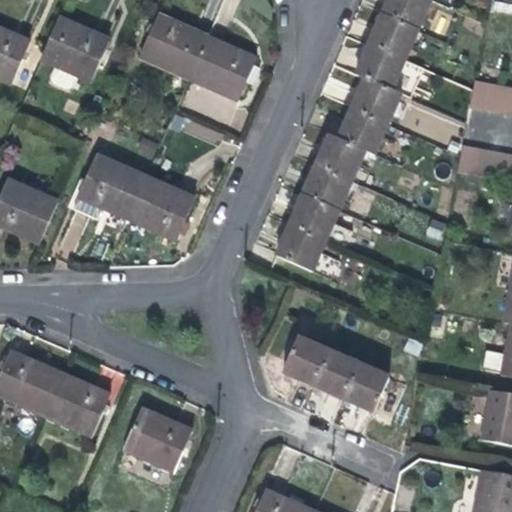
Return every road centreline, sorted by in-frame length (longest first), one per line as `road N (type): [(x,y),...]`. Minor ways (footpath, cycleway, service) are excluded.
road 1 (residential): [(212,293),(325,0)]
road 2 (residential): [(16,299),(245,401)]
road 3 (residential): [(212,293),(16,299)]
road 4 (residential): [(245,401),(382,461)]
road 5 (residential): [(198,511),(245,401)]
